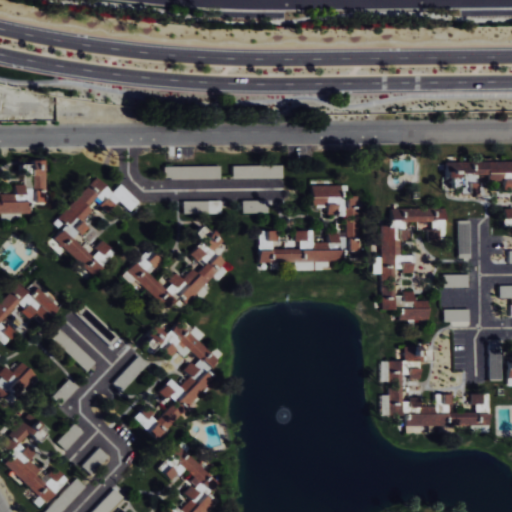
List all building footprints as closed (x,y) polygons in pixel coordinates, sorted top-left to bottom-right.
[(44,160),(25,160),(25,164),(16,164),(16,176),(22,176),(22,184),(12,184),(13,194),(0,193),(0,213),(28,213),(28,204),(44,204),(44,160)] [(511,224),(511,161),(443,161),(443,178),(445,178),(445,188),(459,188),(459,193),(472,193),(472,182),(500,182),(500,189),(511,189),(511,213),(511,209),(500,209),(500,225),(511,224)] [(231,179),(261,178),(261,187),(281,187),(281,165),(231,166),(231,179)] [(162,167),(162,179),(219,178),(219,166),(162,167)] [(92,276),(113,253),(101,242),(89,255),(80,247),(86,241),(79,235),(87,227),(80,221),(90,210),(86,206),(95,196),(98,200),(108,189),(94,177),(56,219),(63,226),(51,238),(92,276)] [(253,261),(290,263),(290,268),(319,271),(321,265),(323,266),(324,261),(335,261),(339,250),(353,251),(357,197),(337,196),(338,186),(309,184),(307,204),(323,205),(322,213),(336,214),(342,216),(341,237),(327,232),(323,232),(323,243),(308,242),(309,231),(293,230),(291,250),(268,248),(272,238),(272,231),(256,230),(253,261)] [(220,200),(194,201),(194,213),(220,212),(220,200)] [(240,213),(264,213),(264,201),(240,202),(240,213)] [(377,226),(379,309),(394,309),(394,321),(425,320),(424,300),(410,300),(410,293),(391,294),(391,268),(397,268),(397,240),(407,240),(407,221),(442,220),(442,208),(388,209),(388,225),(377,226)] [(125,271),(164,309),(175,297),(182,305),(210,276),(214,281),(227,268),(211,252),(221,241),(207,228),(204,232),(197,225),(189,234),(198,242),(186,255),(195,263),(180,279),(173,272),(163,283),(150,271),(159,261),(145,249),(125,271)] [(466,274),(441,274),(441,287),(466,287),(466,274)] [(0,398),(25,388),(36,377),(20,362),(11,372),(5,367),(0,372),(0,342),(2,344),(14,331),(6,324),(16,304),(18,305),(22,314),(27,319),(33,312),(44,322),(57,307),(35,287),(26,297),(19,280),(0,300),(0,398)] [(511,285),(497,285),(497,298),(511,298),(511,285)] [(441,322),(467,321),(467,309),(441,310),(441,322)] [(154,440),(211,380),(203,373),(216,359),(196,341),(201,335),(181,316),(166,333),(154,323),(142,336),(140,348),(147,353),(154,345),(168,357),(174,351),(181,357),(184,354),(187,355),(186,364),(180,371),(187,377),(177,387),(168,378),(156,391),(170,404),(150,426),(151,412),(143,405),(130,418),(154,440)] [(49,337),(76,361),(84,352),(58,328),(49,337)] [(485,393),(467,394),(468,404),(472,404),(473,413),(485,412),(485,393)] [(44,503),(66,480),(49,464),(41,473),(27,460),(33,454),(19,441),(37,423),(26,413),(0,441),(0,447),(8,456),(1,463),(44,503)] [(217,482),(176,445),(155,469),(168,481),(175,473),(189,485),(181,494),(187,500),(178,510),(169,502),(159,511),(121,511),(119,510),(117,511),(203,511),(212,503),(204,496),(217,482)] [(43,511),(59,511),(83,486),(75,478),(43,511)] [(42,502),(28,488),(23,493),(37,507),(42,502)]
